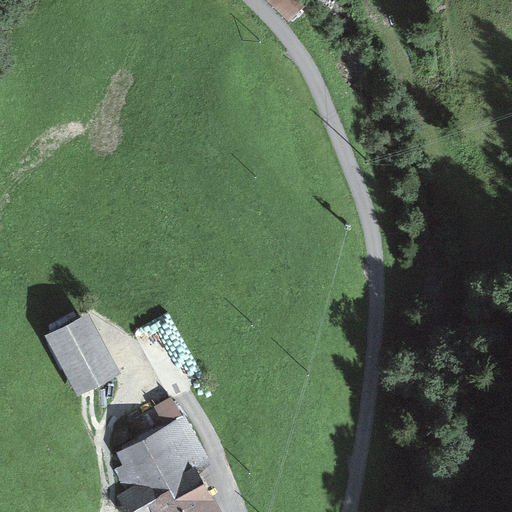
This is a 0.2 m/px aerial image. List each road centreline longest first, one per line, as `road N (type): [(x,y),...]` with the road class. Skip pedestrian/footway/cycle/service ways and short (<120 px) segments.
road 1 (unclassified): [(349,511),(374,364),(375,250),(313,76),(253,0)]
road 2 (track): [(368,0),(419,117),(476,203),(468,511)]
road 3 (track): [(109,511),(105,424),(137,373),(182,395),(232,494)]
